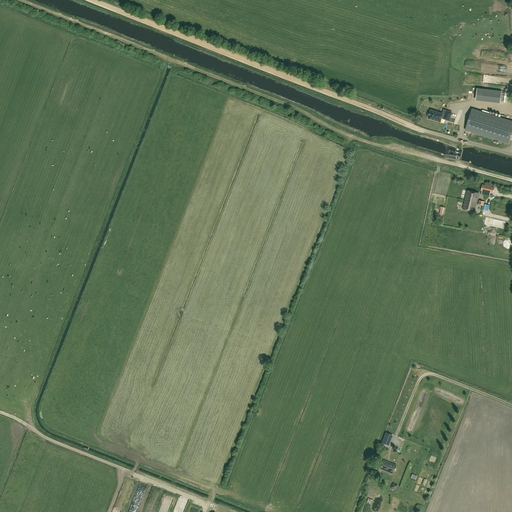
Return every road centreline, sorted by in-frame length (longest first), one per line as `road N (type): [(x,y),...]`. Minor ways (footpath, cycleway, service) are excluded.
road 1 (track): [(23,0),(349,136),(458,165)]
road 2 (track): [(429,131),(93,0)]
road 3 (track): [(386,456),(424,372),(511,404)]
road 4 (unknown): [(0,412),(119,465)]
